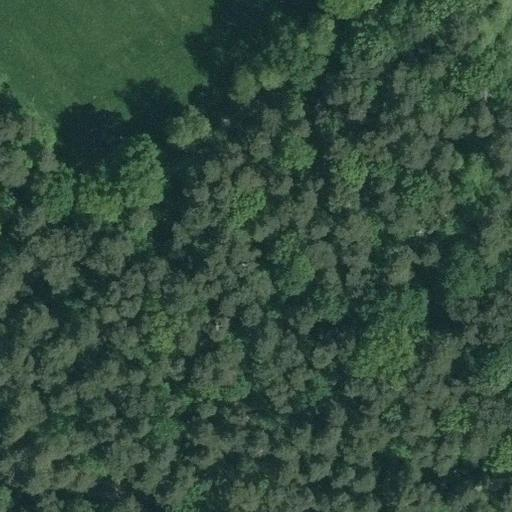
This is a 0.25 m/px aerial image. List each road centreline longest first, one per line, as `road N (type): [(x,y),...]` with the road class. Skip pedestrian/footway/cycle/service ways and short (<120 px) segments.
road 1 (unclassified): [(0,302),(400,0)]
road 2 (track): [(0,476),(266,511)]
